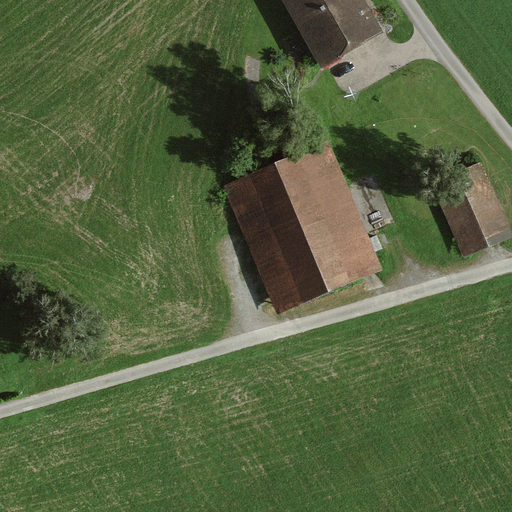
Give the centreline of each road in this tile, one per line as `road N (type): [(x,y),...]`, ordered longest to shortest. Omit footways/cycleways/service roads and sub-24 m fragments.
road 1 (track): [(511,267),(0,411)]
road 2 (track): [(511,138),(407,0)]
